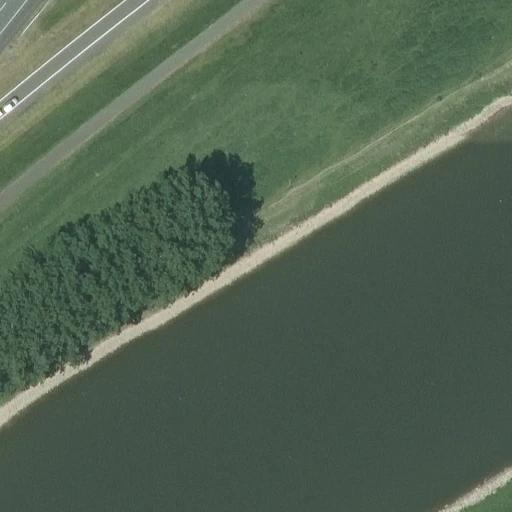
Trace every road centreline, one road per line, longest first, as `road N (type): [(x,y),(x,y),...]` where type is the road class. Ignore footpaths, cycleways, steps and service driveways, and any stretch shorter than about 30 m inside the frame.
road 1 (unclassified): [(0,198),(249,0)]
road 2 (motorway): [(0,110),(137,0)]
